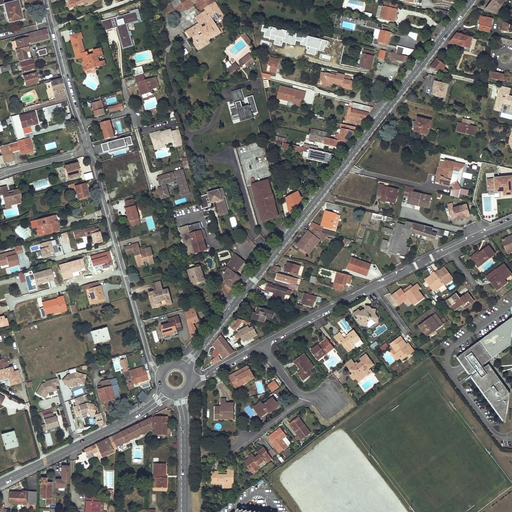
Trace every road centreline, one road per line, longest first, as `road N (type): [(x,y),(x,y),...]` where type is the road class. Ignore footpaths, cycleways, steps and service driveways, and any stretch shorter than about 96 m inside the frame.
road 1 (secondary): [(184,366),(470,0)]
road 2 (residential): [(260,345),(511,221)]
road 3 (secondary): [(0,483),(137,414),(165,389)]
road 4 (residential): [(45,0),(86,151)]
road 5 (residential): [(86,151),(123,271)]
